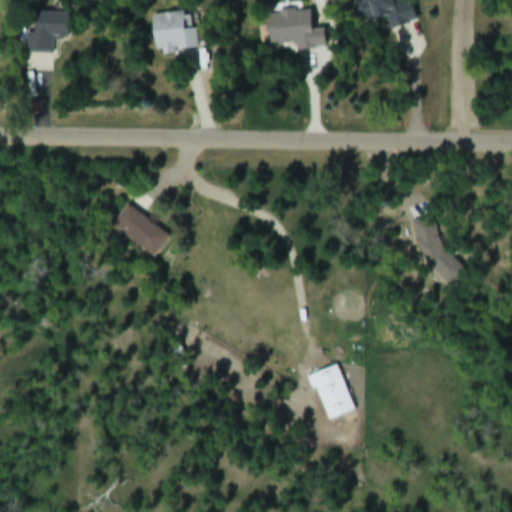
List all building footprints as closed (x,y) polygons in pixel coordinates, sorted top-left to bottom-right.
[(391,30),(417,25),(414,12),(407,13),(404,0),(393,0),(392,0),(362,0),(363,5),(355,6),(358,25),(389,19),(391,30)] [(270,46),(297,45),(297,52),(326,50),(325,31),(313,32),(312,13),(269,15),(270,46)] [(53,55),(53,42),(68,42),(68,15),(36,14),(35,35),(26,34),(26,55),(53,55)] [(197,52),(194,14),(153,17),(156,55),(197,52)] [(127,208),(113,228),(155,258),(169,239),(127,208)] [(311,378),(327,423),(355,414),(339,368),(311,378)]
